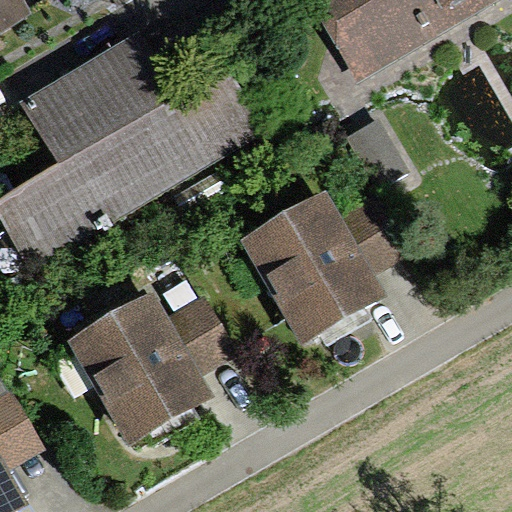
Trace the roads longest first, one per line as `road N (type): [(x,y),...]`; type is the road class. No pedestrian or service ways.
road 1 (residential): [(511,301),(155,511)]
road 2 (residential): [(0,99),(172,0)]
